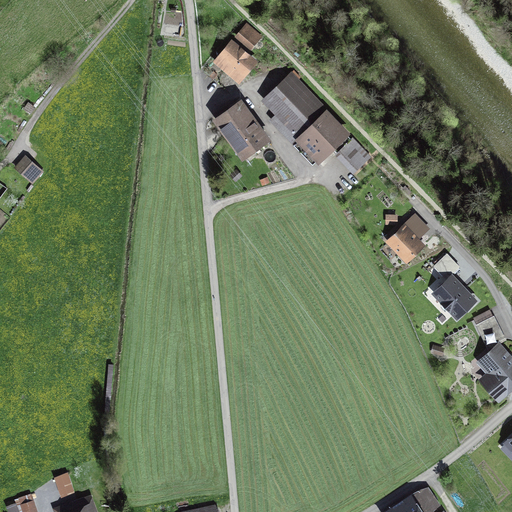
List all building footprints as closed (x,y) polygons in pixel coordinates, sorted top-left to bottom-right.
[(261,36),(247,24),(237,36),(250,47),(261,36)] [(253,62),(231,43),(216,62),(237,81),(253,62)] [(331,147),(353,171),(368,157),(289,74),(264,98),(279,113),(272,120),(313,164),(331,147)] [(267,139),(240,102),(216,120),(243,156),(267,139)] [(16,168),(31,181),(41,170),(26,157),(16,168)] [(415,215),(388,241),(407,260),(422,246),(417,240),(428,228),(415,215)] [(477,301),(451,274),(431,293),(457,320),(477,301)] [(503,338),(493,318),(479,325),(486,339),(490,337),(494,343),(503,338)] [(511,384),(511,361),(498,346),(482,360),(493,373),(484,381),(498,397),(511,384)] [(511,433),(498,446),(511,460),(511,433)] [(67,472),(55,477),(61,496),(74,491),(67,472)] [(443,511),(444,511),(442,511),(433,511),(432,510),(439,505),(427,487),(390,511),(443,511)] [(35,511),(30,494),(15,499),(19,511),(20,511),(25,511),(24,511),(35,511)] [(91,511),(86,497),(60,506),(62,511),(91,511)]
